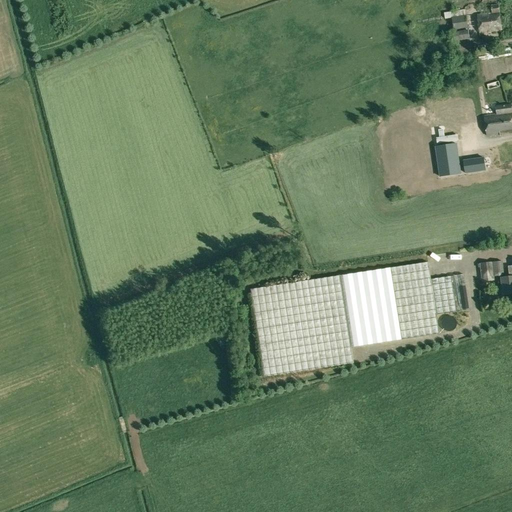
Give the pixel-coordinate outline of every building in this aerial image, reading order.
[(492,6),(492,13),(478,15),(480,33),(501,30),(498,5),(492,6)] [(466,15),(452,17),(454,31),(468,29),(466,15)] [(456,41),(458,41),(470,39),(468,30),(454,32),(456,41)] [(470,39),(458,41),(460,49),(471,48),(470,39)] [(504,57),(511,56),(511,48),(503,49),(504,57)] [(488,90),(499,86),(498,82),(487,85),(488,90)] [(496,110),(481,113),(482,121),(492,120),(493,131),(511,128),(511,112),(497,115),(496,110)] [(438,130),(439,137),(436,138),(437,144),(459,141),(458,135),(444,137),(443,129),(438,130)] [(439,174),(460,171),(456,141),(435,144),(439,174)] [(465,171),(485,168),(483,156),(463,158),(465,171)] [(493,277),(504,275),(502,261),(496,262),(479,263),(481,282),(494,281),(493,277)] [(342,276),(253,290),(266,377),(356,363),(353,347),(439,333),(436,315),(468,310),(463,274),(431,279),(428,262),(342,276)] [(435,264),(436,276),(447,274),(445,263),(435,264)] [(511,293),(511,276),(509,277),(500,278),(503,295),(511,293)] [(449,332),(452,331),(454,330),(455,328),(456,325),(456,323),(455,321),(454,319),(452,317),(450,316),(448,316),(445,317),(443,318),(442,320),(441,322),(441,325),(441,327),(443,329),(444,331),(447,331),(449,332)]
